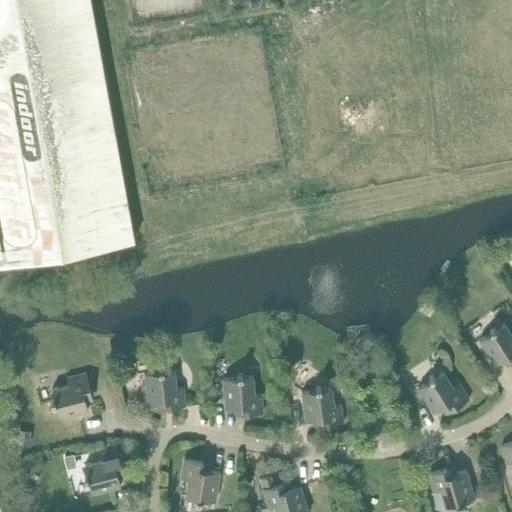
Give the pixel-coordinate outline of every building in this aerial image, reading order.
[(0,0),(0,264),(134,240),(89,0),(0,0)] [(258,6),(257,0),(232,0),(234,10),(258,6)] [(511,336),(504,324),(479,340),(494,365),(510,356),(511,359),(511,336)] [(174,371),(144,374),(147,403),(165,401),(166,408),(185,406),(183,387),(176,388),(174,371)] [(443,372),(417,388),(433,413),(448,404),(452,410),(468,400),(458,383),(452,387),(443,372)] [(68,385),(51,389),(59,419),(87,411),(83,394),(90,392),(85,373),(67,378),(68,385)] [(252,377),(222,379),(224,408),(243,407),(243,414),(262,413),(261,394),(254,394),(252,377)] [(331,388),(301,392),(305,421),(323,419),(324,426),(343,424),(340,404),(333,405),(331,388)] [(511,442),(500,446),(506,464),(511,462),(511,442)] [(101,461),(84,465),(91,494),(120,487),(116,470),(123,468),(118,449),(99,454),(101,461)] [(72,455),(65,457),(68,467),(75,465),(72,455)] [(184,459),(181,478),(188,480),(185,497),(215,502),(219,472),(201,469),(203,462),(184,459)] [(446,469),(428,474),(433,492),(440,491),(445,508),(474,499),(465,471),(448,476),(446,469)] [(280,484),(274,486),(270,475),(259,479),(267,508),(274,506),(276,511),(307,511),(300,485),(282,491),(280,484)] [(319,485),(322,499),(331,497),(328,483),(319,485)]
